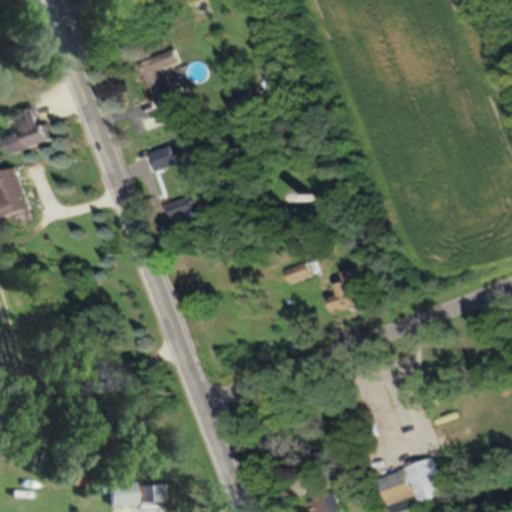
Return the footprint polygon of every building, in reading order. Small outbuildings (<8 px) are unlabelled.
[(125,32),(146,27),(139,0),(117,0),(116,0),(125,32)] [(185,62),(181,48),(146,59),(159,104),(177,98),(168,68),(185,62)] [(231,92),(237,107),(257,99),(251,84),(231,92)] [(48,123),(42,105),(25,110),(31,129),(10,136),(16,154),(60,140),(54,121),(48,123)] [(0,173),(0,194),(6,218),(36,211),(24,167),(0,173)] [(177,219),(206,207),(200,193),(171,204),(177,219)] [(316,274),(311,260),(289,269),(295,283),(316,274)] [(368,290),(377,287),(370,264),(332,276),(343,310),(371,302),(368,290)] [(401,511),(449,496),(436,457),(381,476),(393,511),(401,511)] [(346,511),(339,490),(329,494),(323,476),(308,481),(318,511),(346,511)] [(164,502),(163,480),(106,483),(107,504),(164,502)]
